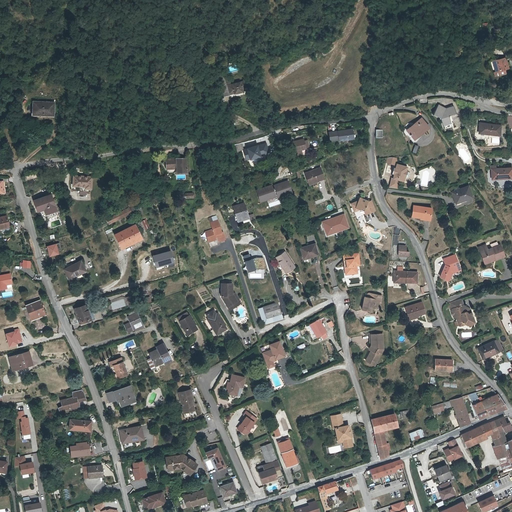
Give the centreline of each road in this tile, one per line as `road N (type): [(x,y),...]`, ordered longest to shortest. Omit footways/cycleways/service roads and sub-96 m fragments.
road 1 (residential): [(129,511),(86,368),(40,267),(14,169),(373,115)]
road 2 (residential): [(511,410),(450,337),(418,246),(375,179)]
road 3 (residential): [(374,464),(337,299)]
road 4 (residential): [(511,410),(374,464)]
road 5 (residential): [(253,502),(203,381)]
road 6 (residential): [(374,464),(253,502)]
